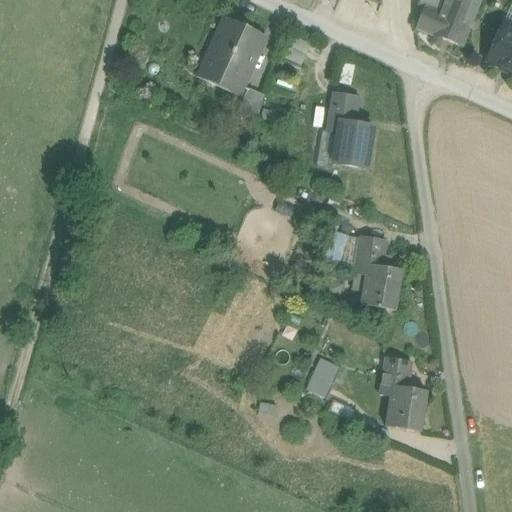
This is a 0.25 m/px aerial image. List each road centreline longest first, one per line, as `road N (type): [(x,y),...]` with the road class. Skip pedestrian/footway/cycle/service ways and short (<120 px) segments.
road 1 (track): [(124,0),(0,440)]
road 2 (unclassified): [(408,66),(467,511)]
road 3 (residential): [(408,66),(259,0)]
